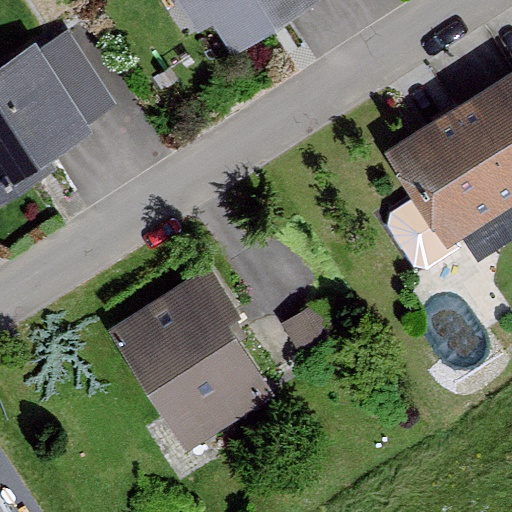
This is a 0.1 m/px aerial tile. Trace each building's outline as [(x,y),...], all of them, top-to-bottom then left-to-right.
[(214,0),(250,54),(332,0),(214,0)] [(37,37),(0,60),(0,194),(18,184),(9,169),(89,119),(37,37)] [(511,80),(404,153),(470,251),(511,222),(511,80)] [(207,271),(122,327),(204,451),(289,395),(207,271)] [(332,298),(290,325),(316,364),(357,338),(332,298)] [(0,511),(10,511),(0,496),(0,511)]
